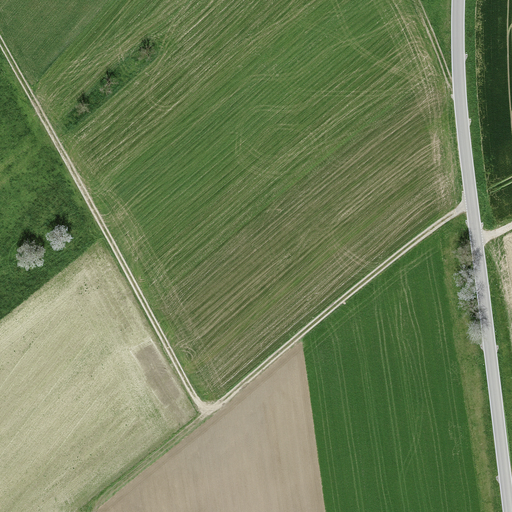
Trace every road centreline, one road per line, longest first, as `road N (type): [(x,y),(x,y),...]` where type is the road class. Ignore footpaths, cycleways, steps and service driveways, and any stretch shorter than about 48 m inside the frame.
road 1 (track): [(0,41),(207,413),(412,242),(472,205)]
road 2 (tertiary): [(458,0),(459,90),(509,511)]
road 3 (track): [(207,413),(102,497),(94,511)]
